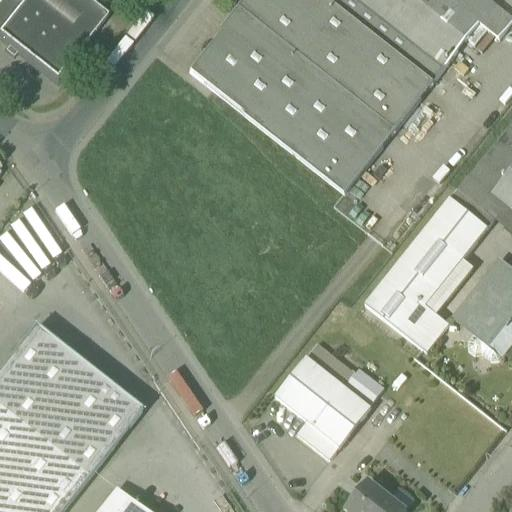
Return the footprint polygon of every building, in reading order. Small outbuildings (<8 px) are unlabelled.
[(0,34),(0,39),(56,84),(81,53),(80,52),(81,52),(107,19),(83,0),(0,0),(0,34)] [(247,0),(239,11),(395,135),(446,72),(445,71),(355,0),(247,0)] [(355,0),(445,71),(480,28),(499,43),(511,26),(511,21),(484,0),(355,0)] [(344,198),(395,135),(239,11),(188,75),(344,198)] [(0,34),(0,46),(6,51),(2,56),(13,64),(17,60),(57,92),(86,56),(81,52),(80,52),(81,53),(56,84),(0,39),(0,34)] [(511,125),(469,179),(511,213),(511,125)] [(511,236),(511,213),(469,179),(468,179),(458,193),(495,223),(511,236)] [(451,202),(488,232),(495,223),(458,193),(451,202)] [(451,202),(388,281),(425,311),(488,232),(451,202)] [(9,255),(27,281),(61,256),(26,208),(3,225),(11,236),(5,240),(13,252),(9,255)] [(454,322),(474,338),(476,340),(484,331),(508,350),(509,350),(511,345),(511,302),(507,299),(511,293),(511,292),(511,274),(500,265),(454,322)] [(448,329),(425,311),(388,281),(365,309),(427,357),(448,329)] [(462,284),(435,316),(442,323),(470,290),(462,284)] [(0,511),(64,511),(141,415),(35,331),(0,374),(0,511)] [(498,364),(508,350),(484,331),(476,340),(474,338),(468,346),(469,354),(475,358),(482,358),(491,364),(498,364)] [(307,361),(341,388),(352,375),(318,347),(307,361)] [(297,438),(330,464),(371,412),(344,391),(341,388),(307,361),(275,401),(307,426),(297,438)] [(359,372),(344,391),(371,412),(386,393),(359,372)] [(402,511),(392,503),(369,485),(347,511),(402,511)] [(392,503),(402,511),(410,511),(416,505),(400,492),(392,503)] [(100,511),(138,511),(115,493),(100,511)]
